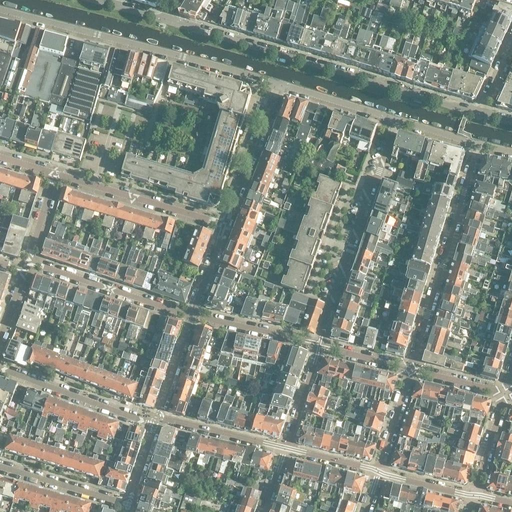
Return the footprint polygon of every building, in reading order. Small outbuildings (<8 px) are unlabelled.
[(160,0),(128,0),(155,8),(159,6),(162,1),(160,0)] [(203,9),(187,0),(184,0),(178,11),(180,15),(204,21),(208,15),(201,11),(203,9)] [(187,0),(203,9),(208,0),(187,0)] [(262,12),(254,36),(266,40),(272,20),(278,1),(276,0),(273,0),(270,10),(267,9),(266,13),(262,12)] [(427,0),(427,1),(431,2),(429,8),(434,9),(436,4),(438,4),(439,0),(427,0)] [(439,0),(438,4),(442,5),(440,11),(445,12),(447,7),(449,8),(451,0),(439,0)] [(451,0),(449,8),(453,9),(451,15),(456,16),(458,10),(460,11),(463,0),(451,0)] [(463,0),(460,11),(464,12),(462,18),(467,20),(469,14),(472,15),(475,5),(476,0),(463,0)] [(488,2),(489,1),(484,0),(476,0),(475,5),(485,9),(486,6),(488,2)] [(511,8),(489,1),(488,2),(486,6),(495,10),(492,14),(493,15),(509,22),(509,21),(511,22),(511,23),(511,21),(511,8)] [(292,13),(295,4),(289,2),(287,12),(292,13)] [(282,24),(277,43),(288,46),(298,12),(300,6),(295,4),(289,22),(284,20),(282,24)] [(378,4),(377,8),(376,12),(387,16),(389,8),(378,4)] [(300,5),(298,12),(304,14),(306,6),(300,5)] [(236,13),(231,31),(240,33),(246,10),(243,9),(243,8),(239,7),(237,14),(236,13)] [(372,11),(362,8),(359,16),(369,19),(372,11)] [(218,23),(218,25),(222,26),(222,27),(230,29),(235,12),(226,9),(218,23)] [(248,12),(241,34),(253,38),(261,12),(254,10),(253,13),(248,12)] [(323,10),(321,18),(327,20),(329,12),(323,10)] [(272,20),(266,40),(277,43),(282,24),(282,23),(280,23),(283,14),(278,12),(277,16),(274,15),(272,20)] [(288,46),(299,50),(306,27),(300,26),(304,14),(298,12),(288,46)] [(383,15),(374,13),(371,23),(380,26),(383,15)] [(493,15),(488,25),(506,33),(511,22),(509,21),(509,22),(493,15)] [(215,16),(211,23),(215,24),(216,22),(219,19),(215,16)] [(306,27),(299,50),(311,53),(316,35),(321,18),(314,16),(310,29),(306,27)] [(339,16),(337,23),(344,25),(345,21),(346,18),(339,16)] [(383,21),(393,24),(395,19),(384,16),(383,21)] [(418,25),(420,19),(410,16),(408,22),(413,24),(418,25)] [(316,35),(311,53),(321,56),(327,38),(328,34),(323,32),(327,20),(321,18),(316,35)] [(404,28),(405,22),(396,19),(395,25),(404,28)] [(22,26),(0,21),(0,90),(1,91),(12,59),(15,49),(22,26)] [(327,38),(321,56),(334,60),(340,42),(344,25),(337,23),(332,39),(327,38)] [(340,42),(334,60),(345,64),(351,45),(345,43),(350,27),(344,25),(340,42)] [(482,27),(478,34),(501,44),(506,33),(488,25),(486,29),(482,27)] [(31,28),(22,26),(15,49),(17,50),(18,48),(20,49),(22,44),(26,45),(31,28)] [(46,32),(36,30),(36,29),(35,29),(23,70),(33,74),(46,33),(46,32)] [(454,29),(452,36),(461,39),(463,32),(454,29)] [(351,45),(345,64),(356,67),(362,48),(367,32),(360,30),(356,43),(352,41),(351,45)] [(362,48),(356,67),(368,70),(374,52),(375,48),(369,46),(373,34),(367,32),(362,48)] [(25,97),(47,104),(48,102),(65,49),(68,39),(46,33),(33,74),(32,74),(25,97)] [(478,34),(473,45),(496,55),(501,44),(478,34)] [(374,52),(368,70),(380,74),(390,39),(382,37),(379,49),(375,48),(374,52)] [(390,39),(380,74),(390,77),(395,59),(397,55),(392,53),(395,41),(390,39)] [(395,59),(390,77),(402,81),(412,46),(412,45),(413,41),(407,40),(402,56),(397,55),(395,59)] [(110,51),(86,44),(83,55),(81,64),(66,108),(64,114),(78,118),(91,122),(92,119),(93,117),(92,117),(95,109),(96,108),(95,108),(98,99),(98,98),(100,89),(110,51)] [(468,57),(473,58),(490,67),(496,55),(473,45),(468,57)] [(412,46),(402,81),(412,84),(419,60),(415,59),(419,47),(416,47),(412,46)] [(83,55),(65,49),(48,102),(66,108),(81,64),(83,55)] [(111,50),(110,51),(100,89),(101,89),(109,91),(111,86),(115,70),(120,53),(111,50)] [(115,70),(125,73),(130,55),(120,53),(115,70)] [(133,77),(139,57),(130,55),(125,73),(120,89),(120,90),(116,103),(126,106),(129,96),(128,96),(129,93),(132,82),(134,77),(133,77)] [(419,60),(412,84),(424,87),(430,68),(431,64),(433,58),(421,55),(419,60)] [(133,77),(134,77),(143,79),(148,60),(139,57),(133,77)] [(21,61),(12,59),(1,91),(15,95),(18,96),(24,98),(25,97),(32,74),(33,74),(23,70),(19,69),(21,61)] [(470,67),(486,75),(490,67),(473,59),(470,67)] [(148,60),(143,79),(153,82),(154,77),(159,62),(148,60)] [(430,68),(424,87),(436,91),(442,72),(443,67),(445,62),(440,60),(439,60),(438,66),(431,64),(430,68)] [(162,86),(168,65),(159,62),(154,77),(153,80),(153,82),(152,87),(157,88),(154,97),(148,96),(146,101),(154,103),(161,88),(162,86)] [(174,67),(168,86),(181,90),(186,70),(174,67)] [(442,72),(436,91),(448,94),(453,75),(455,71),(443,67),(442,72)] [(186,70),(181,90),(192,93),(198,74),(186,70)] [(453,75),(448,94),(460,98),(466,77),(467,76),(463,75),(463,73),(455,70),(455,71),(453,75)] [(511,71),(504,87),(496,105),(497,108),(510,111),(511,101),(511,71)] [(198,74),(192,93),(203,97),(209,77),(198,74)] [(466,77),(460,98),(472,102),(476,100),(486,78),(476,75),(476,77),(467,74),(467,76),(466,77)] [(209,77),(203,97),(205,97),(203,106),(206,107),(207,102),(212,103),(219,80),(209,77)] [(219,80),(212,103),(217,105),(220,112),(223,113),(232,84),(219,80)] [(232,84),(223,113),(244,120),(251,95),(252,94),(252,92),(250,89),(247,88),(232,84)] [(109,91),(107,101),(115,103),(119,88),(111,86),(109,91)] [(143,111),(146,101),(129,96),(126,106),(143,111)] [(285,99),(277,119),(289,123),(290,121),(297,103),(296,102),(294,102),(295,100),(287,98),(285,99)] [(297,103),(290,121),(301,125),(305,113),(309,104),(297,100),(296,102),(297,103)] [(151,113),(153,104),(154,104),(154,103),(146,101),(143,111),(151,113)] [(319,107),(309,104),(301,125),(294,142),(304,146),(315,116),(319,107)] [(22,105),(19,118),(23,120),(27,106),(22,105)] [(327,110),(319,107),(314,122),(322,125),(327,110)] [(220,112),(217,124),(241,132),(243,123),(244,120),(223,113),(220,112)] [(335,112),(328,132),(325,140),(329,141),(332,133),(339,135),(336,143),(340,145),(347,128),(353,130),(357,119),(335,112)] [(8,115),(5,124),(1,138),(7,140),(7,141),(10,141),(11,141),(12,140),(12,141),(17,124),(19,118),(8,115)] [(264,153),(277,158),(287,162),(295,141),(284,137),(289,123),(277,119),(264,153)] [(357,119),(353,130),(347,128),(343,140),(348,142),(349,138),(359,142),(367,123),(357,119)] [(367,123),(359,142),(356,152),(360,153),(361,151),(368,154),(378,127),(367,123)] [(12,140),(11,141),(13,141),(25,145),(30,129),(25,127),(25,126),(17,124),(12,141),(12,140)] [(209,135),(213,136),(237,144),(241,132),(217,124),(214,133),(209,132),(209,135)] [(42,132),(38,149),(52,153),(53,151),(57,133),(58,130),(45,126),(43,133),(42,132)] [(30,129),(25,145),(38,149),(42,132),(38,131),(38,130),(30,128),(30,129)] [(67,136),(57,133),(53,151),(52,153),(62,156),(67,136)] [(399,134),(391,159),(396,160),(398,154),(402,155),(407,137),(399,134)] [(67,136),(62,156),(71,159),(77,139),(67,136)] [(205,147),(210,148),(233,156),(237,144),(213,136),(211,145),(206,144),(205,147)] [(407,137),(402,155),(411,158),(416,139),(407,137)] [(77,139),(71,159),(81,162),(86,142),(77,139)] [(416,139),(411,158),(420,160),(420,158),(425,144),(425,142),(416,139)] [(304,146),(294,142),(286,166),(296,169),(304,146)] [(325,150),(321,160),(332,164),(340,145),(336,143),(331,142),(325,150)] [(420,158),(420,160),(419,164),(414,181),(423,183),(428,167),(435,144),(425,142),(425,144),(420,158)] [(435,144),(428,167),(427,171),(433,173),(435,167),(442,169),(448,148),(435,144)] [(202,156),(201,159),(230,167),(233,156),(210,148),(207,157),(202,156)] [(448,148),(442,169),(443,169),(444,166),(451,168),(448,179),(457,181),(464,156),(465,155),(462,151),(462,152),(448,148)] [(302,152),(299,161),(343,178),(346,170),(336,165),(332,164),(321,160),(302,152)] [(264,153),(261,163),(277,169),(279,164),(284,166),(286,161),(281,159),(277,158),(264,153)] [(137,159),(128,156),(122,176),(131,179),(137,159)] [(479,177),(477,184),(488,187),(493,160),(492,159),(487,158),(487,157),(486,158),(487,158),(484,159),(482,165),(479,177)] [(137,159),(131,179),(140,181),(146,162),(137,159)] [(230,167),(201,159),(200,162),(205,163),(202,172),(226,179),(230,167)] [(493,160),(488,187),(496,189),(497,189),(497,187),(498,187),(503,162),(498,161),(493,160)] [(146,162),(140,181),(149,184),(155,164),(146,162)] [(511,163),(503,162),(498,187),(503,188),(504,182),(509,183),(510,181),(511,174),(511,163)] [(261,163),(257,172),(274,179),(275,175),(277,169),(261,163)] [(155,164),(149,184),(158,187),(164,167),(155,164)] [(164,167),(158,187),(168,190),(174,170),(164,167)] [(177,192),(176,196),(212,207),(213,207),(215,207),(217,206),(218,205),(219,203),(226,179),(202,172),(195,176),(186,174),(188,169),(185,168),(183,173),(177,192)] [(0,169),(0,184),(1,184),(0,186),(0,196),(2,197),(5,186),(9,173),(0,169)] [(174,170),(168,190),(177,192),(183,173),(174,170)] [(257,172),(253,182),(269,189),(271,184),(272,184),(274,179),(257,172)] [(9,173),(5,186),(2,197),(7,198),(10,187),(16,189),(20,176),(9,173)] [(20,176),(16,189),(21,191),(18,202),(22,203),(26,192),(30,179),(20,176)] [(320,176),(316,189),(338,196),(342,184),(320,176)] [(397,177),(395,184),(398,185),(398,186),(410,190),(413,183),(397,177)] [(30,179),(26,192),(22,203),(27,205),(30,193),(37,195),(36,195),(40,182),(30,179)] [(437,186),(446,188),(454,190),(457,181),(448,179),(447,182),(439,180),(437,186)] [(383,180),(380,189),(395,194),(396,191),(409,195),(411,190),(410,190),(398,186),(398,185),(395,184),(383,181),(383,180)] [(253,182),(249,192),(266,199),(268,195),(267,194),(269,189),(253,182)] [(433,190),(431,197),(450,203),(454,190),(446,188),(434,185),(434,186),(425,183),(424,187),(433,190)] [(477,184),(473,195),(490,200),(493,200),(495,193),(506,196),(507,191),(496,189),(488,187),(477,184)] [(63,189),(59,202),(62,202),(65,203),(61,215),(66,216),(69,205),(73,192),(63,189)] [(316,189),(311,201),(333,209),(338,196),(316,189)] [(380,189),(378,197),(393,201),(402,205),(407,206),(408,202),(405,201),(396,198),(397,195),(395,194),(380,189)] [(73,192),(69,205),(66,216),(71,218),(74,206),(80,208),(83,195),(73,192)] [(249,192),(246,200),(262,207),(264,203),(269,206),(271,200),(266,199),(249,192)] [(83,195),(80,208),(85,209),(82,221),(86,222),(90,211),(94,198),(83,195)] [(473,195),(471,204),(487,209),(500,213),(501,209),(494,207),(496,201),(493,200),(490,200),(473,195)] [(378,197),(375,205),(390,210),(392,204),(396,206),(397,203),(393,201),(378,197)] [(423,206),(428,207),(447,213),(450,203),(431,197),(429,203),(424,202),(423,206)] [(94,198),(90,211),(86,222),(91,223),(94,212),(100,214),(104,201),(94,198)] [(243,209),(259,215),(276,222),(277,218),(260,211),(262,207),(246,200),(243,209)] [(104,201),(100,214),(105,215),(102,227),(107,228),(110,217),(114,204),(104,201)] [(311,201),(307,214),(329,222),(333,209),(311,201)] [(114,204),(110,217),(107,228),(111,230),(115,218),(120,220),(124,207),(114,204)] [(471,204),(468,212),(485,217),(492,220),(493,215),(509,220),(510,216),(500,213),(487,209),(471,204)] [(375,205),(373,212),(387,217),(396,220),(397,216),(389,213),(390,210),(375,205)] [(124,207),(120,220),(125,222),(122,233),(127,234),(130,223),(134,210),(124,207)] [(428,207),(424,218),(444,224),(447,213),(428,207)] [(265,218),(259,215),(243,209),(242,212),(244,213),(242,217),(240,216),(239,218),(261,227),(265,218)] [(134,210),(130,223),(127,234),(132,236),(135,224),(141,226),(144,213),(134,210)] [(373,212),(370,220),(384,224),(392,227),(395,220),(387,217),(373,212)] [(468,212),(466,221),(482,226),(493,229),(495,225),(484,221),(485,217),(468,212)] [(144,213),(141,226),(146,228),(142,239),(147,240),(151,229),(154,216),(144,213)] [(302,227),(321,234),(324,235),(329,222),(307,214),(302,227)] [(0,223),(9,227),(25,232),(28,222),(12,217),(5,215),(3,220),(0,219),(0,223)] [(154,216),(151,229),(147,240),(152,242),(155,230),(161,232),(165,219),(154,216)] [(239,218),(235,230),(252,237),(256,225),(239,218)] [(424,218),(421,229),(440,235),(444,224),(424,218)] [(165,219),(161,232),(166,234),(163,245),(168,246),(168,247),(171,235),(174,226),(175,222),(165,219)] [(280,219),(277,227),(299,235),(319,242),(321,234),(302,227),(280,219)] [(370,220),(368,227),(381,232),(387,234),(390,235),(392,227),(384,224),(370,220)] [(466,221),(463,229),(480,234),(485,235),(486,232),(493,234),(494,229),(493,229),(482,226),(466,221)] [(0,228),(8,231),(6,236),(22,240),(25,232),(9,227),(0,223),(0,228)] [(49,234),(47,241),(42,256),(51,259),(62,224),(57,223),(53,235),(49,234)] [(62,224),(51,259),(60,262),(67,242),(62,240),(67,226),(62,224)] [(365,235),(384,241),(387,234),(381,232),(368,227),(365,235)] [(194,232),(193,235),(209,241),(211,235),(197,229),(196,232),(194,232)] [(421,229),(418,240),(437,246),(440,235),(421,229)] [(463,229),(461,237),(477,242),(489,246),(490,241),(484,240),(486,236),(480,234),(463,229)] [(235,230),(230,241),(247,248),(252,237),(235,230)] [(0,243),(4,245),(19,250),(22,240),(6,236),(0,233),(0,243)] [(67,242),(60,262),(69,266),(74,250),(79,237),(74,235),(71,243),(67,242)] [(193,235),(191,242),(206,248),(209,241),(193,235)] [(321,243),(319,242),(299,235),(295,247),(317,255),(321,243)] [(394,245),(365,235),(362,242),(392,252),(394,245)] [(461,237),(458,246),(475,251),(476,246),(493,252),(494,247),(477,242),(461,237)] [(74,250),(69,266),(78,268),(83,253),(79,252),(83,240),(78,239),(74,250)] [(174,251),(176,244),(177,240),(172,239),(169,250),(174,251)] [(83,253),(78,268),(87,271),(97,241),(92,240),(87,255),(83,253)] [(418,240),(414,251),(434,257),(437,246),(418,240)] [(97,241),(87,271),(96,275),(101,259),(97,258),(102,243),(97,241)] [(230,241),(226,253),(243,259),(247,248),(230,241)] [(191,242),(188,249),(204,255),(206,248),(191,242)] [(362,242),(360,250),(379,256),(379,254),(380,255),(382,254),(387,256),(387,257),(390,258),(392,252),(362,242)] [(2,252),(1,254),(16,259),(19,250),(4,245),(0,243),(0,248),(2,249),(2,252)] [(458,246),(456,254),(472,259),(486,263),(490,264),(492,260),(481,256),(482,253),(475,251),(458,246)] [(317,255),(295,247),(290,260),(312,268),(317,255)] [(101,259),(96,275),(105,278),(110,262),(115,250),(111,248),(106,261),(101,259)] [(188,249),(185,256),(201,262),(204,255),(188,249)] [(110,262),(105,278),(114,281),(120,265),(115,264),(120,251),(115,250),(110,262)] [(360,250),(357,258),(371,263),(377,265),(387,268),(388,264),(377,261),(379,256),(360,250)] [(413,256),(411,262),(430,268),(434,257),(414,251),(408,250),(407,254),(413,256)] [(120,265),(114,281),(124,284),(129,268),(134,253),(129,251),(124,267),(120,265)] [(129,268),(124,284),(132,287),(140,266),(135,264),(139,252),(135,251),(129,268)] [(226,253),(221,265),(236,270),(239,271),(243,259),(226,253)] [(456,254),(453,262),(470,267),(471,263),(485,267),(486,263),(472,259),(456,254)] [(201,262),(185,256),(183,263),(186,264),(198,269),(201,262)] [(140,266),(132,287),(142,290),(152,258),(148,257),(144,267),(140,266)] [(152,258),(142,290),(152,293),(157,278),(159,272),(154,271),(157,259),(152,258)] [(357,258),(355,265),(368,270),(370,265),(377,268),(377,265),(371,263),(357,258)] [(290,260),(286,273),(308,281),(312,268),(290,260)] [(388,265),(407,271),(428,277),(430,268),(411,262),(410,261),(408,267),(399,264),(393,262),(389,261),(388,264),(388,265)] [(453,262),(451,270),(467,276),(482,280),(483,275),(476,274),(475,275),(474,275),(475,273),(469,271),(470,267),(453,262)] [(198,269),(186,264),(183,271),(196,275),(198,269)] [(221,265),(220,269),(235,275),(236,270),(221,265)] [(355,265),(352,273),(365,277),(366,278),(374,280),(379,282),(380,280),(376,279),(376,277),(367,273),(368,270),(355,265)] [(400,274),(405,276),(404,281),(408,282),(425,286),(428,277),(407,271),(400,269),(388,265),(387,268),(398,272),(401,272),(400,274)] [(220,269),(216,278),(232,283),(237,286),(241,277),(235,275),(220,269)] [(451,270),(448,279),(465,284),(466,280),(479,284),(480,279),(467,276),(451,270)] [(242,273),(241,277),(241,278),(253,282),(254,278),(242,273)] [(286,273),(281,286),(303,293),(308,281),(286,273)] [(352,273),(347,287),(363,293),(364,293),(368,294),(369,295),(374,280),(366,278),(365,277),(352,273)] [(0,285),(6,287),(10,277),(0,274),(0,285)] [(157,278),(152,293),(163,297),(169,278),(158,275),(157,278)] [(35,277),(30,291),(35,293),(30,306),(34,307),(37,301),(39,294),(45,278),(37,276),(35,277)] [(496,280),(509,284),(511,285),(511,276),(510,280),(497,276),(496,280)] [(182,277),(174,300),(185,304),(194,281),(182,277)] [(45,278),(39,294),(37,301),(41,302),(38,309),(42,311),(47,297),(52,281),(45,278)] [(180,282),(169,278),(163,297),(174,300),(180,282)] [(216,278),(213,286),(230,292),(234,294),(237,286),(232,283),(216,278)] [(448,279),(446,287),(462,292),(475,296),(476,292),(472,290),(470,292),(469,291),(471,285),(465,284),(448,279)] [(501,291),(506,292),(511,294),(511,285),(509,284),(491,279),(490,283),(499,286),(498,287),(502,288),(501,291)] [(52,281),(47,297),(42,311),(47,313),(52,298),(56,300),(61,284),(52,281)] [(392,288),(405,292),(422,297),(425,286),(408,282),(404,281),(403,285),(394,282),(392,288)] [(61,284),(56,300),(61,301),(59,309),(62,311),(65,303),(71,287),(61,284)] [(213,286),(209,297),(228,304),(230,297),(232,298),(233,294),(230,292),(213,286)] [(71,287),(65,303),(59,321),(63,322),(67,312),(71,313),(74,306),(79,290),(71,287)] [(347,287),(344,295),(360,301),(367,303),(369,296),(368,294),(363,293),(347,287)] [(446,287),(444,295),(460,300),(466,302),(467,298),(475,300),(476,296),(475,296),(462,292),(446,287)] [(403,299),(402,303),(418,308),(422,297),(405,292),(395,289),(393,296),(403,299)] [(79,290),(74,306),(79,307),(73,323),(77,324),(82,308),(87,292),(79,290)] [(87,292),(82,308),(78,322),(82,324),(85,316),(89,318),(91,311),(96,295),(87,292)] [(504,301),(503,302),(511,304),(511,294),(506,292),(505,297),(498,295),(496,299),(504,301)] [(290,301),(309,307),(322,312),(325,304),(293,293),(290,301)] [(105,298),(96,295),(91,311),(96,313),(91,327),(95,328),(105,298)] [(344,295),(342,302),(358,308),(359,305),(368,307),(369,304),(367,303),(360,301),(344,295)] [(444,295),(441,303),(458,308),(468,312),(472,313),(473,309),(465,306),(466,302),(460,300),(444,295)] [(229,305),(228,304),(209,297),(205,308),(224,312),(235,315),(236,310),(233,309),(229,307),(229,305)] [(114,301),(105,298),(95,328),(100,329),(104,316),(108,317),(114,301)] [(495,307),(501,309),(511,312),(511,304),(503,302),(504,301),(496,299),(492,298),(491,302),(496,304),(495,307)] [(247,301),(241,316),(252,318),(258,301),(253,300),(253,302),(247,301)] [(114,301),(108,317),(106,325),(110,327),(109,330),(113,332),(117,320),(123,304),(114,301)] [(258,301),(252,318),(262,321),(268,305),(261,304),(262,302),(258,301)] [(288,308),(306,314),(320,319),(322,312),(309,307),(290,301),(288,308)] [(342,302),(338,312),(357,318),(363,320),(364,315),(358,313),(360,308),(358,308),(342,302)] [(402,303),(399,314),(415,319),(418,308),(402,303)] [(441,303),(439,312),(461,319),(463,313),(467,314),(468,312),(458,308),(441,303)] [(123,304),(117,320),(112,335),(116,336),(119,329),(122,322),(126,323),(131,307),(123,304)] [(26,305),(22,314),(36,320),(39,321),(42,311),(39,310),(40,309),(34,307),(30,306),(28,305),(28,306),(26,305)] [(268,305),(262,321),(272,323),(278,306),(274,305),(273,306),(268,305)] [(278,306),(272,323),(282,325),(284,321),(288,310),(282,308),(282,307),(278,306)] [(131,307),(126,323),(131,325),(126,338),(129,339),(134,326),(139,310),(131,307)] [(492,315),(499,317),(511,321),(511,312),(501,309),(495,307),(492,315)] [(302,326),(302,328),(302,330),(314,334),(320,319),(306,314),(288,308),(288,310),(284,321),(296,326),(296,324),(302,326)] [(139,310),(134,326),(129,339),(135,341),(137,334),(136,334),(139,327),(144,329),(149,313),(139,310)] [(338,312),(335,321),(354,327),(355,322),(362,324),(364,320),(357,318),(338,312)] [(387,322),(387,323),(395,325),(412,330),(415,319),(399,314),(390,312),(387,322)] [(439,312),(436,320),(469,330),(470,326),(461,323),(463,319),(461,319),(439,312)] [(22,315),(19,323),(39,330),(40,329),(46,331),(49,324),(42,322),(39,321),(36,320),(22,314),(22,315)] [(497,322),(496,326),(511,330),(511,321),(499,317),(487,314),(486,319),(497,322)] [(159,319),(157,325),(179,332),(183,322),(168,318),(167,321),(159,319)] [(436,320),(434,328),(450,333),(451,329),(467,335),(469,330),(436,320)] [(335,321),(332,331),(350,335),(351,336),(354,327),(335,321)] [(19,323),(17,328),(37,336),(39,330),(19,323)] [(385,332),(390,334),(409,340),(412,330),(395,325),(393,324),(387,323),(385,332)] [(157,325),(156,328),(164,331),(162,336),(161,336),(176,340),(177,340),(176,340),(179,332),(157,325)] [(476,329),(493,334),(510,339),(511,332),(511,330),(496,326),(495,330),(477,325),(476,329)] [(199,327),(195,338),(210,343),(214,344),(221,346),(223,342),(211,338),(213,334),(214,331),(199,327)] [(365,335),(364,339),(362,347),(373,350),(375,344),(375,342),(378,331),(367,328),(365,335)] [(434,328),(431,337),(448,342),(455,344),(456,339),(449,337),(450,333),(434,328)] [(350,335),(332,331),(330,339),(348,344),(350,335)] [(492,339),(491,342),(507,348),(510,339),(493,334),(483,331),(482,336),(492,339)] [(389,339),(387,344),(406,350),(409,340),(390,334),(385,332),(383,337),(389,339)] [(238,336),(228,334),(225,344),(224,345),(221,354),(217,366),(230,369),(231,369),(231,366),(234,353),(235,353),(238,336)] [(161,336),(156,335),(153,344),(173,349),(176,340),(161,336)] [(238,336),(235,353),(234,353),(231,366),(235,367),(237,359),(242,360),(243,355),(244,355),(247,338),(238,336)] [(431,337),(429,345),(445,350),(446,346),(460,351),(462,346),(448,342),(431,337)] [(10,343),(4,357),(6,360),(14,363),(23,340),(18,338),(16,344),(15,344),(10,343)] [(195,338),(192,348),(206,353),(209,346),(212,347),(214,344),(210,343),(195,338)] [(247,338),(244,355),(243,355),(242,360),(250,362),(257,363),(258,358),(262,342),(247,338)] [(14,363),(26,367),(27,365),(32,350),(25,348),(27,342),(23,340),(14,363)] [(484,350),(488,351),(505,356),(507,348),(491,342),(487,341),(484,350)] [(262,342),(258,358),(257,363),(261,365),(259,374),(264,375),(264,374),(267,365),(271,344),(262,342)] [(126,345),(119,343),(117,349),(124,352),(126,345)] [(27,365),(27,364),(31,366),(34,364),(37,365),(45,345),(43,344),(41,348),(34,345),(32,350),(27,365)] [(173,349),(153,344),(150,352),(171,357),(173,349)] [(271,344),(267,365),(266,367),(274,369),(275,367),(275,365),(281,349),(282,346),(271,344)] [(387,344),(385,353),(404,358),(406,350),(387,344)] [(45,345),(37,365),(47,369),(52,352),(46,350),(47,346),(45,345)] [(429,345),(426,352),(427,353),(456,362),(460,363),(461,359),(444,354),(445,350),(429,345)] [(281,349),(275,365),(282,368),(282,367),(284,368),(290,348),(286,347),(282,346),(281,349)] [(487,355),(486,359),(502,364),(505,356),(488,351),(474,347),(473,351),(487,355)] [(192,348),(188,359),(203,364),(209,366),(210,363),(210,362),(204,359),(206,353),(192,348)] [(290,348),(284,368),(301,374),(308,353),(291,348),(290,348)] [(52,352),(47,369),(56,372),(62,356),(64,352),(62,351),(60,355),(52,352)] [(62,356),(56,372),(65,376),(71,359),(65,357),(66,353),(64,352),(62,356)] [(171,357),(150,352),(148,360),(168,366),(171,357)] [(427,353),(426,352),(424,361),(424,363),(445,368),(445,367),(444,367),(445,364),(451,366),(450,370),(463,373),(464,366),(455,363),(456,362),(427,353)] [(71,359),(65,376),(75,379),(82,363),(83,359),(81,358),(79,362),(71,359)] [(322,360),(318,374),(320,375),(323,376),(321,383),(319,383),(317,388),(320,388),(324,390),(327,377),(332,360),(325,358),(322,360)] [(82,363),(75,379),(84,383),(90,366),(83,364),(85,360),(83,359),(82,363)] [(188,359),(184,369),(199,374),(203,364),(188,359)] [(466,363),(483,368),(500,372),(502,364),(486,359),(485,364),(472,360),(467,359),(466,363)] [(151,366),(150,370),(165,374),(168,366),(148,360),(146,360),(145,364),(151,366)] [(332,360),(327,377),(324,390),(328,391),(332,378),(335,379),(339,362),(332,360)] [(339,362),(335,379),(339,380),(337,387),(341,388),(343,381),(347,364),(339,362)] [(475,376),(480,377),(495,381),(498,379),(500,372),(483,368),(466,363),(463,373),(470,374),(471,369),(476,371),(475,376)] [(347,364),(343,381),(341,389),(346,390),(348,382),(351,383),(355,366),(347,364)] [(90,366),(84,383),(93,386),(101,366),(99,365),(97,369),(90,366)] [(101,366),(93,386),(103,390),(109,373),(102,371),(104,367),(101,366)] [(355,366),(351,383),(356,384),(353,393),(357,394),(360,385),(364,368),(355,366)] [(282,367),(282,368),(279,376),(298,382),(301,374),(284,368),(282,367)] [(364,368),(360,385),(357,394),(356,399),(361,399),(365,387),(368,388),(372,370),(364,368)] [(199,374),(184,369),(180,379),(196,385),(199,374)] [(141,377),(147,379),(162,383),(165,374),(150,370),(148,374),(143,373),(141,377)] [(372,370),(368,388),(372,388),(369,400),(373,402),(376,390),(380,372),(372,370)] [(109,373),(103,390),(112,393),(120,373),(118,372),(117,376),(109,373)] [(380,372),(376,390),(373,402),(377,403),(381,391),(384,392),(388,374),(380,372)] [(120,373),(112,393),(122,397),(128,380),(121,378),(123,373),(120,373)] [(388,374),(384,392),(382,399),(388,400),(390,393),(392,394),(397,380),(397,379),(395,376),(388,374)] [(128,380),(122,397),(132,400),(133,398),(140,380),(130,376),(128,380)] [(253,377),(247,376),(244,390),(250,391),(253,377)] [(279,376),(276,386),(295,392),(298,382),(279,376)] [(145,383),(144,387),(159,392),(162,383),(147,379),(141,377),(140,381),(145,383)] [(0,392),(10,396),(23,401),(27,390),(14,385),(12,384),(0,379),(0,392)] [(196,385),(180,379),(177,390),(192,395),(196,385)] [(229,379),(227,385),(236,387),(237,381),(229,379)] [(417,384),(412,399),(416,400),(413,412),(418,413),(421,401),(426,384),(420,382),(417,384)] [(426,384),(421,401),(418,413),(422,415),(425,402),(429,403),(434,386),(426,384)] [(266,395),(272,397),(273,397),(292,402),(295,392),(276,386),(274,391),(268,389),(266,395)] [(434,386),(429,403),(433,404),(429,417),(434,419),(435,412),(442,388),(434,386)] [(144,387),(141,396),(156,400),(159,392),(144,387)] [(314,387),(311,396),(327,401),(336,404),(338,400),(329,397),(330,392),(328,391),(320,388),(316,387),(316,388),(314,387)] [(442,388),(435,412),(440,413),(440,411),(445,412),(446,407),(445,407),(449,390),(442,388)] [(27,390),(23,401),(21,406),(32,410),(38,394),(27,390)] [(177,390),(173,401),(189,406),(192,396),(177,390)] [(445,407),(446,407),(450,408),(447,418),(443,417),(442,421),(445,422),(451,422),(454,409),(459,392),(449,390),(445,407)] [(10,396),(0,392),(0,405),(5,408),(10,396)] [(459,392),(454,409),(451,422),(456,422),(459,411),(463,411),(467,394),(459,392)] [(38,394),(32,410),(39,413),(36,420),(40,422),(50,398),(38,394)] [(140,401),(139,405),(153,408),(156,400),(141,396),(135,394),(132,403),(135,404),(136,400),(140,401)] [(467,394),(463,411),(466,412),(463,423),(468,424),(471,413),(475,397),(467,394)] [(257,416),(252,433),(261,435),(266,419),(270,408),(273,398),(265,395),(257,416)] [(203,403),(198,420),(208,422),(214,406),(209,404),(211,397),(206,396),(203,403)] [(311,396),(308,404),(325,410),(326,406),(335,409),(336,404),(327,401),(311,396)] [(292,402),(273,397),(273,398),(270,408),(284,411),(288,412),(292,402)] [(475,397),(471,413),(469,419),(477,420),(479,415),(483,399),(475,397)] [(53,417),(59,401),(50,398),(42,417),(47,419),(48,415),(53,417)] [(214,406),(208,422),(217,424),(223,408),(222,408),(225,399),(223,398),(221,402),(219,401),(217,406),(214,406)] [(223,408),(217,424),(226,427),(232,410),(227,409),(228,404),(226,403),(227,399),(225,399),(222,408),(223,408)] [(370,406),(369,411),(385,416),(388,407),(386,407),(386,406),(377,403),(371,402),(369,400),(365,399),(358,399),(357,402),(370,406)] [(483,399),(479,415),(477,420),(476,427),(481,429),(483,429),(486,417),(491,403),(489,400),(483,399)] [(70,405),(59,401),(53,417),(59,419),(57,423),(62,424),(70,405)] [(189,406),(173,401),(169,412),(184,416),(185,414),(186,414),(189,406)] [(232,410),(226,427),(235,429),(240,412),(243,402),(238,401),(235,411),(232,410)] [(240,412),(235,429),(243,431),(249,414),(245,413),(246,408),(244,407),(245,403),(243,402),(240,412)] [(305,413),(307,413),(311,415),(316,416),(322,418),(329,421),(332,422),(333,417),(328,415),(323,414),(325,410),(308,404),(305,413)] [(70,405),(62,424),(67,426),(68,423),(73,425),(80,409),(70,405)] [(8,408),(6,413),(16,417),(18,412),(8,408)] [(80,409),(73,425),(79,427),(77,430),(82,432),(89,412),(80,409)] [(249,414),(243,431),(252,433),(257,416),(259,411),(254,410),(253,415),(249,414)] [(276,421),(270,437),(277,439),(277,440),(280,438),(288,412),(279,410),(276,421)] [(408,410),(406,419),(441,430),(443,426),(424,420),(425,416),(413,412),(408,410)] [(354,415),(366,419),(383,425),(385,416),(369,411),(367,415),(356,411),(354,415)] [(89,412),(82,432),(87,434),(88,430),(93,432),(100,416),(89,412)] [(304,424),(302,423),(300,427),(295,441),(297,444),(304,446),(311,415),(307,413),(304,424)] [(358,426),(363,428),(370,430),(378,433),(380,434),(383,425),(366,419),(354,415),(346,413),(345,417),(359,421),(358,426)] [(311,415),(304,446),(313,448),(316,431),(312,430),(316,416),(311,415)] [(100,416),(93,432),(99,434),(97,437),(102,439),(109,420),(100,416)] [(266,419),(261,435),(270,437),(276,421),(266,419)] [(406,419),(403,428),(419,433),(421,429),(440,435),(441,430),(406,419)] [(109,420),(102,439),(104,440),(107,441),(108,437),(114,440),(119,427),(118,426),(119,423),(109,420)] [(316,431),(313,448),(320,450),(324,433),(327,421),(323,420),(320,432),(316,431)] [(324,433),(320,450),(329,452),(333,435),(329,434),(332,422),(327,421),(324,433)] [(333,435),(329,452),(337,454),(341,437),(345,423),(340,421),(337,436),(333,435)] [(341,437),(337,454),(346,456),(350,439),(346,438),(349,423),(345,422),(341,437)] [(117,432),(127,435),(143,439),(146,431),(130,427),(129,430),(123,428),(124,425),(120,423),(117,432)] [(460,432),(463,433),(480,438),(483,429),(481,429),(476,427),(466,424),(462,423),(460,432)] [(163,430),(158,443),(174,447),(177,448),(181,449),(181,448),(179,447),(180,445),(175,443),(178,436),(184,438),(186,433),(176,431),(171,430),(166,428),(163,430)] [(400,436),(412,440),(423,443),(426,444),(427,444),(428,440),(418,437),(419,433),(403,428),(400,436)] [(350,439),(346,456),(354,458),(359,441),(360,436),(361,430),(357,429),(356,435),(351,434),(350,439)] [(462,438),(461,441),(478,446),(480,438),(463,433),(460,432),(457,431),(456,432),(448,429),(447,433),(462,438)] [(359,441),(354,458),(362,460),(366,443),(362,442),(365,431),(361,430),(359,441)] [(370,430),(368,436),(368,437),(373,438),(378,439),(380,434),(378,433),(370,430)] [(6,446),(4,451),(13,454),(18,438),(20,434),(17,433),(16,437),(10,435),(6,446)] [(18,438),(13,454),(24,457),(28,441),(21,438),(23,434),(20,434),(18,438)] [(143,439),(127,435),(122,434),(120,441),(125,443),(140,447),(143,439)] [(186,436),(184,444),(189,445),(192,435),(187,434),(186,436)] [(503,434),(500,442),(511,446),(511,437),(508,436),(503,434)] [(189,445),(187,451),(187,452),(181,466),(184,467),(185,463),(188,464),(192,453),(195,454),(201,437),(192,435),(189,445)] [(396,450),(396,451),(391,464),(392,468),(393,468),(400,469),(404,452),(407,438),(400,436),(397,446),(400,446),(399,451),(396,450)] [(201,437),(195,454),(200,455),(195,469),(199,471),(202,464),(204,456),(210,439),(201,437)] [(366,443),(362,460),(368,461),(368,462),(371,460),(376,446),(374,445),(371,444),(373,438),(368,437),(366,443)] [(28,441),(24,457),(33,460),(37,443),(39,439),(36,438),(35,442),(28,441)] [(404,452),(400,469),(408,471),(412,454),(414,448),(409,448),(412,440),(407,438),(404,452)] [(37,443),(33,460),(43,462),(47,446),(40,444),(41,440),(39,439),(37,443)] [(104,440),(102,439),(101,442),(99,448),(103,449),(109,451),(111,447),(105,444),(105,443),(103,443),(104,440)] [(210,439),(204,456),(202,464),(207,465),(210,458),(214,459),(220,442),(210,439)] [(453,448),(458,450),(465,452),(472,454),(473,454),(475,455),(478,446),(456,440),(453,448)] [(220,442),(214,459),(218,460),(215,472),(219,473),(223,461),(228,444),(220,442)] [(511,446),(500,442),(497,451),(511,455),(511,446)] [(140,447),(125,443),(124,446),(120,445),(122,450),(138,454),(140,447)] [(158,443),(154,458),(169,462),(172,454),(175,456),(177,448),(174,447),(158,443)] [(47,446),(43,462),(52,465),(56,449),(58,445),(56,444),(54,448),(47,446)] [(228,444),(223,461),(219,473),(224,475),(228,462),(232,463),(237,446),(228,444)] [(412,454),(408,471),(416,473),(420,456),(422,448),(423,445),(418,444),(417,449),(414,448),(412,454)] [(62,468),(66,452),(59,450),(60,445),(58,445),(56,449),(52,465),(62,468)] [(237,446),(232,463),(236,464),(232,477),(237,478),(239,473),(241,465),(247,448),(237,446)] [(437,460),(434,477),(441,479),(445,462),(447,457),(443,456),(445,447),(441,446),(437,460)] [(247,448),(241,465),(239,473),(243,474),(246,466),(250,467),(256,450),(247,448)] [(422,448),(420,456),(416,473),(424,475),(428,458),(430,452),(425,451),(426,449),(422,448)] [(74,454),(66,452),(62,468),(72,471),(76,455),(78,451),(75,450),(74,454)] [(122,450),(120,458),(135,462),(138,454),(122,450)] [(256,450),(250,467),(250,468),(254,469),(252,477),(256,478),(259,470),(265,453),(256,450)] [(76,455),(72,471),(81,474),(86,458),(78,455),(79,451),(78,451),(76,455)] [(511,455),(497,451),(495,460),(502,463),(506,464),(511,465),(511,455)] [(445,462),(441,479),(449,481),(454,464),(456,453),(452,452),(449,463),(445,462)] [(462,466),(458,483),(464,484),(464,485),(467,483),(467,482),(473,463),(470,462),(472,454),(465,452),(462,466)] [(265,453),(259,470),(257,477),(262,478),(264,471),(266,472),(266,471),(268,472),(273,457),(274,457),(272,454),(265,453)] [(454,464),(449,481),(458,483),(462,466),(457,465),(460,454),(456,453),(454,464)] [(86,458),(81,474),(91,477),(95,460),(96,456),(94,455),(93,460),(86,458)] [(428,458),(424,475),(434,477),(437,460),(438,458),(429,455),(428,458)] [(95,460),(91,477),(100,480),(105,463),(97,461),(99,457),(96,456),(95,460)] [(135,462),(120,458),(116,456),(114,459),(109,458),(107,462),(133,469),(135,462)] [(154,458),(151,465),(166,470),(168,466),(180,470),(181,466),(169,462),(154,458)] [(289,461),(284,476),(280,487),(290,491),(293,478),(297,461),(292,460),(292,459),(289,461)] [(495,475),(490,474),(486,487),(488,491),(488,490),(495,492),(502,466),(502,465),(502,463),(495,460),(493,465),(497,466),(495,475)] [(297,461),(293,478),(290,491),(294,492),(297,479),(301,480),(305,463),(297,461)] [(133,469),(107,462),(105,469),(130,476),(133,469)] [(305,463),(301,480),(306,481),(304,486),(302,494),(307,496),(310,482),(314,465),(305,463)] [(151,465),(148,473),(164,477),(171,479),(174,472),(166,470),(151,465)] [(314,465),(310,482),(307,496),(311,497),(314,483),(318,484),(322,467),(314,465)] [(502,466),(495,492),(504,494),(508,477),(510,472),(505,471),(506,467),(502,466)] [(322,467),(318,484),(323,485),(320,497),(324,498),(327,486),(331,469),(322,467)] [(102,478),(110,480),(127,485),(130,476),(105,469),(102,478)] [(331,469),(327,486),(324,498),(329,499),(332,487),(335,488),(340,471),(331,469)] [(340,471),(335,488),(339,489),(338,494),(340,495),(340,497),(342,497),(342,495),(348,473),(340,471)] [(148,473),(146,480),(161,484),(163,481),(172,484),(173,480),(164,477),(148,473)] [(356,475),(348,473),(342,495),(345,496),(346,491),(352,492),(356,475)] [(191,477),(185,475),(182,481),(181,483),(187,486),(191,477)] [(356,475),(352,492),(350,500),(349,504),(356,506),(357,503),(354,503),(355,501),(357,493),(358,494),(358,493),(360,494),(365,480),(363,477),(356,475)] [(102,478),(100,485),(108,488),(125,492),(127,485),(110,480),(102,478)] [(8,480),(2,497),(13,500),(18,485),(19,483),(8,480)] [(146,480),(143,489),(159,493),(171,498),(172,492),(160,488),(161,484),(146,480)] [(18,485),(13,500),(13,503),(18,505),(19,501),(24,502),(29,486),(19,483),(18,485)] [(385,485),(380,499),(385,500),(383,507),(388,509),(390,501),(394,485),(388,483),(384,485),(385,485)] [(255,487),(253,491),(261,493),(263,487),(255,484),(253,486),(255,487)] [(394,485),(390,501),(388,509),(387,511),(391,511),(394,502),(398,503),(402,487),(394,485)] [(34,509),(39,489),(29,486),(24,502),(30,504),(29,508),(34,509)] [(235,497),(240,498),(258,502),(261,493),(253,491),(243,489),(230,486),(229,491),(237,493),(235,497)] [(280,487),(277,496),(293,502),(307,506),(309,501),(300,498),(302,494),(297,493),(294,492),(290,491),(280,487)] [(402,487),(398,503),(397,509),(401,510),(400,511),(405,511),(411,489),(402,487)] [(50,492),(39,489),(34,509),(38,511),(40,507),(45,508),(50,492)] [(143,489),(141,496),(156,500),(164,503),(168,504),(171,498),(159,493),(143,489)] [(418,490),(411,489),(405,511),(409,511),(411,507),(415,507),(418,490)] [(418,490),(415,507),(413,511),(423,511),(424,510),(428,493),(418,490)] [(50,492),(45,508),(50,510),(49,511),(54,511),(60,495),(50,492)] [(428,493),(424,510),(423,511),(427,511),(428,511),(432,511),(436,495),(428,493)] [(60,495),(54,511),(66,511),(70,498),(60,495)] [(193,498),(185,495),(183,502),(191,505),(193,498)] [(436,495),(432,511),(433,511),(440,511),(445,497),(436,495)] [(141,496),(138,504),(153,508),(159,509),(160,506),(163,507),(164,503),(156,500),(141,496)] [(293,502),(277,496),(274,505),(291,510),(295,511),(296,511),(298,506),(300,507),(301,504),(293,502)] [(445,497),(440,511),(449,511),(453,499),(445,497)] [(70,498),(66,511),(77,511),(81,501),(70,498)] [(201,501),(193,498),(191,505),(199,507),(201,501)] [(230,505),(237,507),(255,511),(258,502),(240,498),(239,502),(234,501),(233,503),(231,503),(230,505)] [(459,500),(453,499),(449,511),(458,511),(461,503),(459,500)] [(81,501),(77,511),(89,511),(92,504),(81,501)] [(325,506),(337,510),(342,511),(354,511),(356,506),(349,504),(346,503),(341,501),(340,501),(338,506),(327,502),(325,506)]
